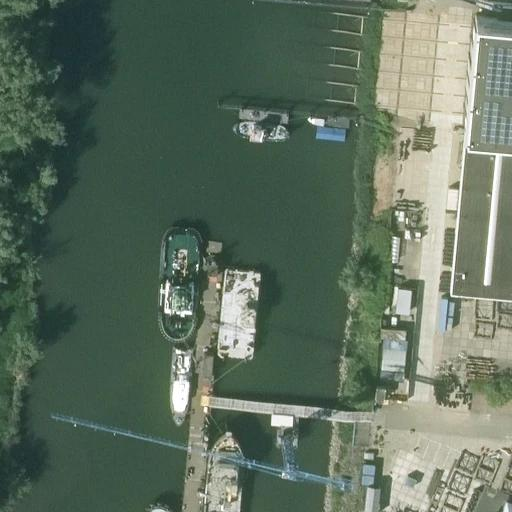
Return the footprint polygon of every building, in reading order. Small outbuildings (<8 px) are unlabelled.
[(511,18),(476,15),(450,289),(511,295),(511,18)] [(408,313),(410,289),(397,288),(395,312),(408,313)] [(374,338),(373,378),(398,379),(400,339),(374,338)] [(474,511),(483,491),(404,458),(392,486),(388,484),(395,467),(384,462),(366,507),(377,511),(386,488),(391,490),(381,511),(474,511)] [(502,511),(511,511),(511,505),(506,503),(502,511)]
